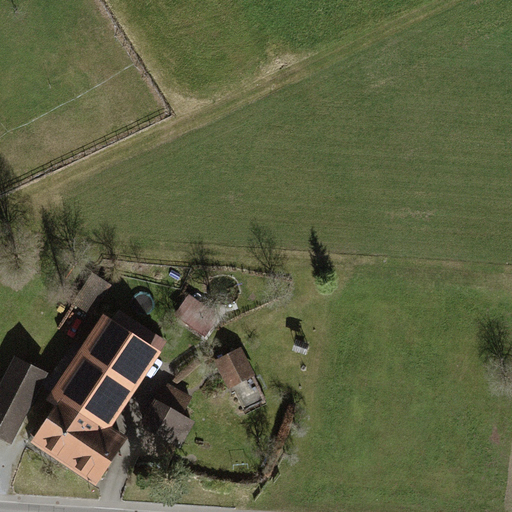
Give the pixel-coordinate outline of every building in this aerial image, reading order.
[(112,286),(90,272),(77,292),(100,306),(112,286)] [(62,393),(112,425),(162,350),(104,313),(49,397),(55,402),(62,393)] [(241,345),(216,358),(231,387),(256,374),(241,345)] [(47,372),(14,355),(0,381),(0,436),(10,442),(47,372)] [(205,403),(168,383),(160,398),(155,396),(140,424),(182,446),(205,403)] [(62,393),(55,402),(30,440),(97,484),(128,436),(112,425),(62,393)]
